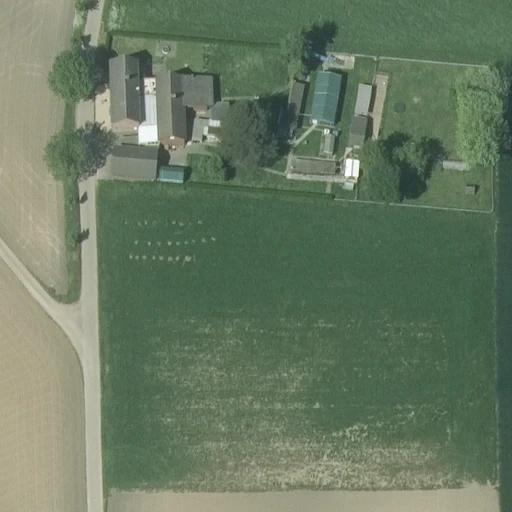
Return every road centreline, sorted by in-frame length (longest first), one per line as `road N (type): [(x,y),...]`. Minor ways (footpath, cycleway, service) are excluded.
road 1 (unclassified): [(95,511),(86,56),(96,0)]
road 2 (track): [(0,243),(88,348)]
